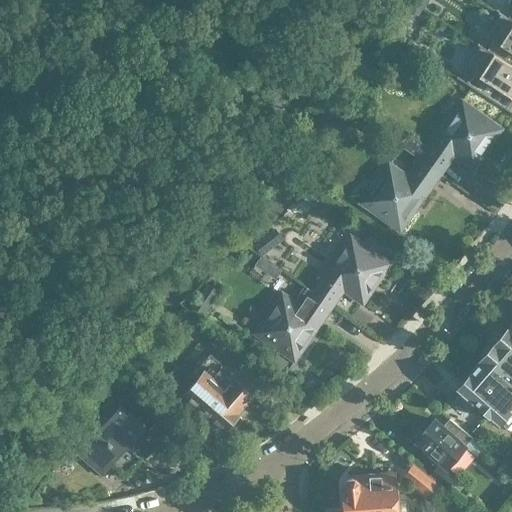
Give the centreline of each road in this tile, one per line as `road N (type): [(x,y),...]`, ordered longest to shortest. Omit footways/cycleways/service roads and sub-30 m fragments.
road 1 (residential): [(292,450),(369,391),(511,231)]
road 2 (unclassified): [(292,450),(175,511)]
